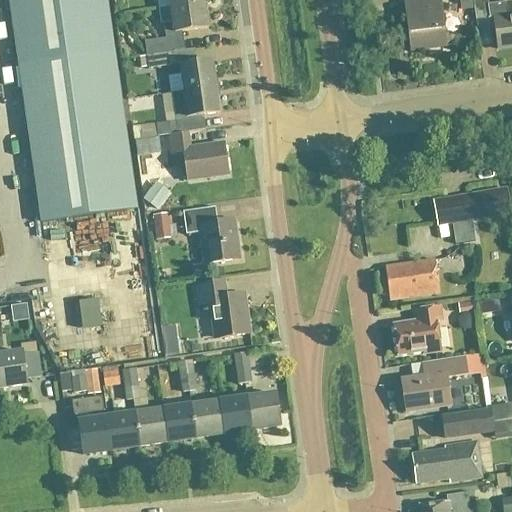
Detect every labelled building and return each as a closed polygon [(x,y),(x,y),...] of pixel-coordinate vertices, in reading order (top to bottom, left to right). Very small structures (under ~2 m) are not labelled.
[(9,0),(42,226),(65,222),(138,212),(107,0),(9,0)] [(169,0),(171,8),(171,9),(204,4),(203,0),(169,0)] [(336,0),(347,90),(382,86),(371,0),(336,0)] [(411,54),(445,50),(445,47),(448,45),(447,37),(443,35),(438,0),(418,0),(404,2),(411,54)] [(475,20),(472,0),(459,0),(462,22),(475,20)] [(472,0),(475,20),(475,22),(489,20),(486,0),(472,0)] [(145,44),(147,58),(147,59),(174,55),(186,53),(185,49),(184,50),(185,50),(185,53),(182,53),(180,36),(208,32),(204,4),(171,9),(159,11),(161,24),(164,27),(166,41),(145,44)] [(511,16),(493,20),(497,51),(499,51),(498,48),(511,46),(511,16)] [(174,55),(147,59),(149,70),(149,72),(176,67),(174,55)] [(147,59),(140,60),(141,71),(149,70),(147,59)] [(212,64),(180,69),(184,94),(216,90),(212,64)] [(216,90),(184,94),(173,96),(176,114),(172,115),(173,125),(141,129),(143,141),(167,138),(186,135),(203,132),(201,119),(220,116),(216,90)] [(186,135),(167,138),(172,170),(184,169),(186,183),(226,178),(221,145),(188,149),(186,135)] [(142,202),(155,211),(168,194),(154,184),(142,202)] [(510,216),(506,192),(433,204),(437,228),(510,216)] [(213,210),(182,214),(185,237),(199,235),(203,267),(237,262),(232,223),(215,225),(213,210)] [(127,246),(143,246),(144,214),(128,214),(127,246)] [(171,240),(167,215),(151,217),(155,242),(171,240)] [(385,270),(390,303),(390,304),(439,296),(434,263),(385,270)] [(221,283),(192,287),(196,312),(207,310),(210,326),(215,325),(217,341),(248,337),(243,296),(224,299),(221,283)] [(87,331),(105,327),(96,293),(78,297),(87,331)] [(511,300),(503,302),(505,317),(511,316),(511,300)] [(458,315),(473,313),(472,303),(456,306),(458,315)] [(30,317),(29,304),(15,305),(15,317),(30,317)] [(393,328),(398,358),(423,355),(424,357),(440,355),(436,324),(441,323),(439,310),(413,314),(415,325),(393,328)] [(0,391),(26,388),(26,383),(41,381),(37,356),(22,359),(22,356),(3,358),(1,344),(0,344),(0,391)] [(249,370),(246,354),(232,357),(234,372),(249,370)] [(401,384),(405,416),(450,409),(446,382),(467,379),(464,360),(422,366),(424,380),(401,384)] [(193,377),(190,362),(176,364),(178,380),(193,377)] [(120,372),(122,388),(137,386),(135,370),(120,372)] [(249,370),(234,372),(236,387),(251,385),(249,370)] [(117,373),(101,376),(104,392),(119,389),(117,373)] [(193,377),(178,380),(181,395),(195,393),(193,377)] [(87,394),(84,378),(70,380),(72,396),(87,394)] [(137,386),(122,388),(124,403),(139,401),(137,386)] [(274,397),(246,401),(250,434),(278,430),(274,397)] [(101,399),(71,403),(73,419),(78,419),(79,424),(89,423),(88,417),(103,415),(101,399)] [(246,401),(218,405),(222,438),(250,434),(246,401)] [(222,438),(218,405),(190,409),(195,442),(222,438)] [(190,409),(162,413),(166,446),(195,442),(190,409)] [(511,421),(510,412),(492,414),(494,424),(511,421)] [(162,413),(134,417),(139,450),(166,446),(162,413)] [(489,413),(441,420),(444,441),(492,434),(489,413)] [(134,417),(106,421),(111,454),(139,450),(134,417)] [(111,454),(106,421),(89,423),(79,424),(78,425),(83,458),(111,454)] [(411,458),(415,487),(449,482),(449,486),(482,481),(476,445),(444,450),(444,453),(411,458)] [(419,511),(469,511),(467,495),(448,497),(449,504),(419,508),(419,511)] [(511,511),(511,498),(500,500),(501,511),(511,511)]
